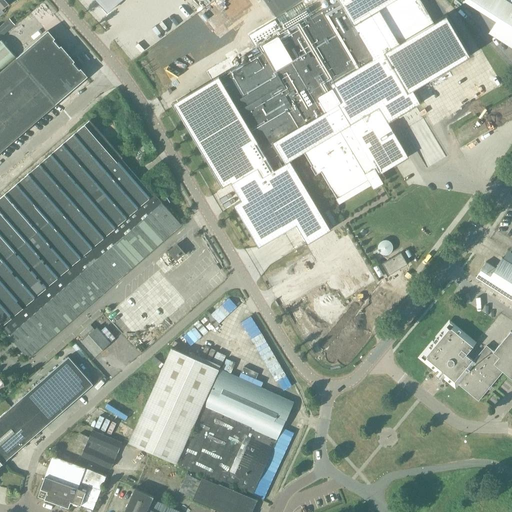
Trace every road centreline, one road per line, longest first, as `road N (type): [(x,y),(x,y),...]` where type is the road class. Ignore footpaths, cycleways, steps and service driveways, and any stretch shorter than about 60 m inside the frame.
road 1 (unclassified): [(238,273),(135,95),(58,0)]
road 2 (unclassified): [(238,273),(35,450),(27,508)]
road 3 (secondary): [(331,391),(373,357),(511,177)]
road 4 (unknown): [(0,173),(197,0)]
road 5 (unclassified): [(511,473),(470,460),(393,477),(366,493)]
road 6 (unclassified): [(331,391),(286,355),(238,273)]
